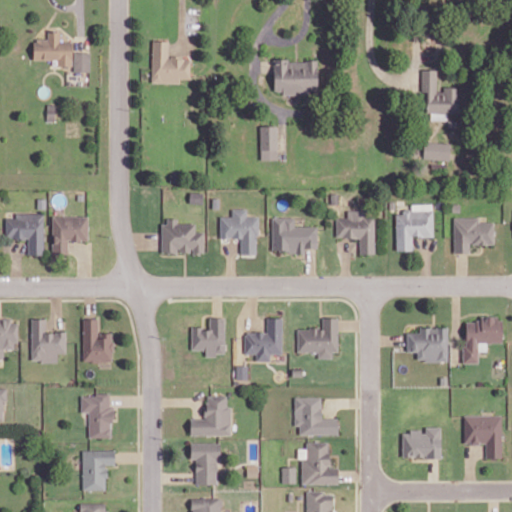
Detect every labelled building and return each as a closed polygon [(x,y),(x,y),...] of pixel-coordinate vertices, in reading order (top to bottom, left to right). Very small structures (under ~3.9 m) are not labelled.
[(49,29),(49,37),(38,37),(38,40),(35,40),(34,57),(59,57),(59,62),(72,63),(72,40),(60,40),(60,29),(49,29)] [(151,39),(150,81),(178,81),(178,76),(188,76),(189,59),(183,58),(183,57),(178,57),(178,55),(169,55),(169,57),(167,57),(167,39),(151,39)] [(75,51),(75,69),(90,69),(90,51),(75,51)] [(272,57),(273,89),(282,89),(282,92),(308,92),(308,88),(317,87),(316,58),(304,59),(304,60),(296,61),(286,61),(286,57),(272,57)] [(420,68),(420,90),(425,90),(425,111),(457,111),(457,86),(442,86),(442,91),(439,90),(435,90),(435,68),(420,68)] [(259,125),(260,158),(276,158),(275,125),(259,125)] [(423,140),(422,157),(448,159),(449,142),(423,140)] [(169,173),(168,180),(176,181),(177,174),(169,173)] [(189,190),(188,201),(201,201),(202,191),(189,190)] [(38,197),(38,206),(46,206),(46,197),(38,197)] [(451,202),(451,210),(458,210),(459,203),(451,202)] [(231,207),(231,215),(219,215),(219,236),(228,236),(228,234),(231,234),(231,236),(240,236),(240,252),(254,252),(254,234),(254,233),(256,233),(256,215),(245,216),(245,207),(231,207)] [(394,213),(395,248),(411,248),(410,233),(416,233),(416,235),(432,235),(431,208),(409,209),(407,208),(404,208),(402,210),(402,213),(394,213)] [(335,216),(335,234),(346,235),(346,236),(358,236),(358,252),(373,253),(373,215),(362,215),(362,210),(347,209),(347,216),(335,216)] [(17,212),(17,216),(7,216),(6,234),(13,234),(13,236),(18,236),(18,238),(25,238),(25,235),(30,235),(29,252),(43,252),(44,212),(17,212)] [(54,215),(54,252),(68,252),(68,237),(71,237),(71,239),(88,239),(88,215),(54,215)] [(271,216),(271,248),(282,248),(283,249),(287,249),(287,251),(294,251),(294,252),(303,252),(303,246),(316,246),(316,225),(293,225),(293,216),(271,216)] [(166,217),(166,223),(160,223),(160,250),(167,250),(167,252),(176,252),(176,246),(179,246),(179,250),(188,250),(188,246),(192,246),(192,252),(198,252),(198,249),(201,249),(201,231),(193,231),(193,223),(175,222),(175,217),(166,217)] [(453,217),(476,217),(476,221),(491,221),(491,242),(471,242),(471,240),(467,240),(467,250),(453,250),(453,217)] [(464,321),(464,340),(461,340),(462,361),(476,361),(476,341),(501,341),(501,318),(495,318),(495,315),(479,315),(479,319),(475,319),(475,321),(464,321)] [(246,331),(246,333),(244,333),(244,351),(255,351),(255,359),(268,359),(268,352),(280,352),(280,316),(265,316),(265,331),(246,331)] [(297,328),(297,349),(317,349),(317,356),(330,356),(330,349),(336,349),(336,316),(321,316),(321,327),(316,327),(315,326),(308,326),(308,328),(297,328)] [(0,317),(0,346),(14,346),(14,339),(17,339),(17,322),(11,322),(11,317),(0,317)] [(32,317),(32,339),(31,358),(41,359),(41,361),(57,361),(58,350),(64,350),(65,340),(65,330),(57,330),(56,332),(45,332),(45,317),(32,317)] [(84,317),(84,358),(112,358),(112,331),(101,331),(101,336),(98,336),(98,317),(84,317)] [(224,355),(224,317),(209,317),(209,328),(191,327),(191,350),(205,350),(205,355),(224,355)] [(405,331),(405,350),(416,350),(416,357),(423,357),(423,359),(446,359),(446,341),(446,326),(418,326),(418,331),(405,331)] [(237,364),(237,377),(248,377),(248,364),(237,364)] [(291,367),(291,375),(301,375),(301,367),(291,367)] [(82,395),(82,409),(90,409),(90,435),(111,435),(111,427),(109,427),(109,420),(113,420),(113,417),(115,417),(115,408),(113,408),(113,404),(110,404),(110,391),(96,391),(96,395),(82,395)] [(209,394),(209,402),(205,402),(205,414),(207,414),(207,417),(191,417),(191,434),(231,433),(231,405),(227,405),(227,394),(209,394)] [(295,396),(296,424),(300,424),(301,432),(338,431),(338,416),(322,416),(322,395),(295,396)] [(463,414),(463,441),(469,441),(469,443),(477,443),(477,441),(484,441),(484,457),(500,457),(500,414),(463,414)] [(441,456),(440,426),(423,427),(423,430),(401,431),(402,458),(441,456)] [(191,441),(191,457),(197,456),(197,482),(216,481),(216,456),(221,456),(221,441),(191,441)] [(308,441),(308,457),(303,457),(303,482),(339,481),(339,465),(328,465),(328,463),(331,463),(331,450),(328,450),(328,441),(308,441)] [(83,448),(83,487),(105,487),(105,475),(108,475),(108,467),(106,467),(106,463),(116,462),(116,448),(83,448)] [(282,465),(282,480),(295,480),(296,465),(282,465)] [(307,489),(307,511),(332,511),(332,493),(323,493),(323,489),(307,489)] [(192,497),(192,508),(194,508),(194,511),(221,511),(221,505),(223,504),(222,499),(221,497),(192,497)] [(80,502),(80,511),(108,511),(108,508),(105,508),(105,501),(80,502)]
